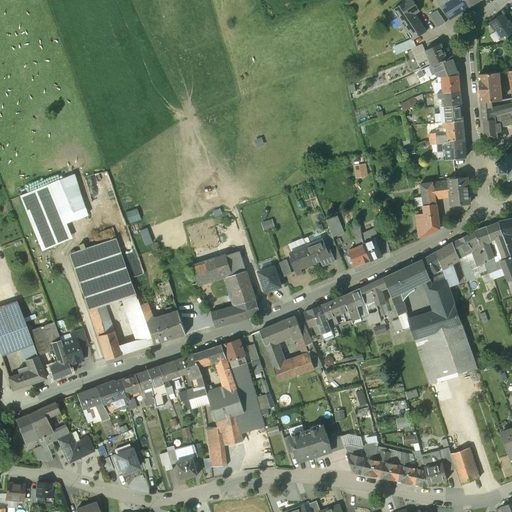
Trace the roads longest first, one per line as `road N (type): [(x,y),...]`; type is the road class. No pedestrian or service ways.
road 1 (residential): [(0,404),(298,307),(487,215)]
road 2 (residential): [(0,467),(141,500),(291,472),(467,503),(511,490)]
road 3 (residential): [(499,0),(476,21),(464,48),(487,215)]
